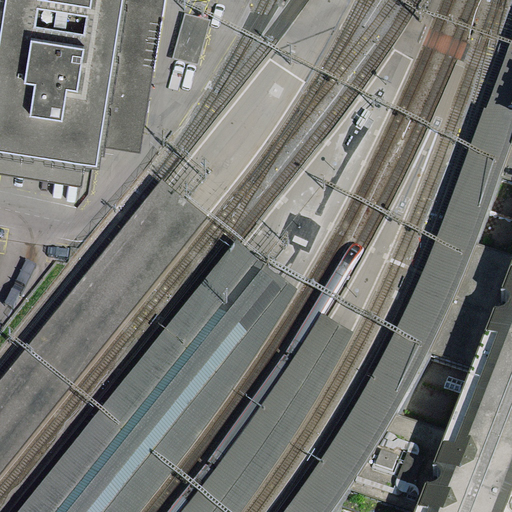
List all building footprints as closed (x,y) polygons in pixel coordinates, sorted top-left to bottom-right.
[(4,0),(0,29),(0,137),(97,153),(98,144),(121,0),(4,0)] [(154,0),(121,0),(98,144),(130,149),(154,0)] [(185,18),(173,62),(198,69),(210,24),(185,18)] [(511,188),(503,185),(480,248),(511,261),(511,188)] [(511,285),(511,261),(480,248),(475,261),(431,356),(478,374),(511,285)] [(511,511),(511,285),(478,374),(453,439),(424,511),(511,511)] [(478,374),(431,356),(396,419),(453,439),(478,374)] [(168,511),(2,391),(0,393),(0,511),(168,511)] [(424,511),(453,439),(396,419),(351,494),(398,511),(424,511)] [(337,511),(398,511),(351,494),(337,511)]
